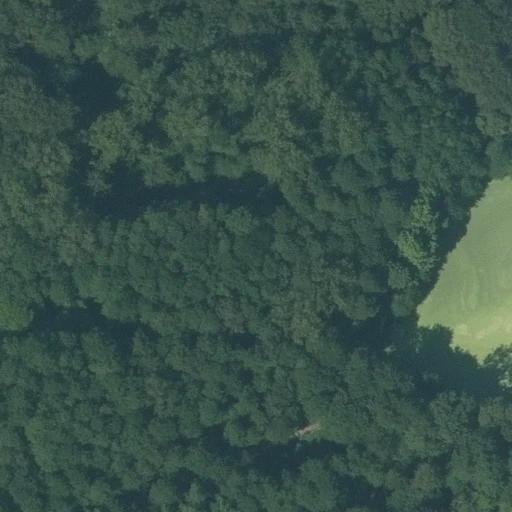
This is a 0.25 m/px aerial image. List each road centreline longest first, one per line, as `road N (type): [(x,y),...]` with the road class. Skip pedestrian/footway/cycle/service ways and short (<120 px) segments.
road 1 (track): [(336,419),(361,390),(407,250),(459,166),(511,120)]
road 2 (track): [(91,511),(336,419)]
